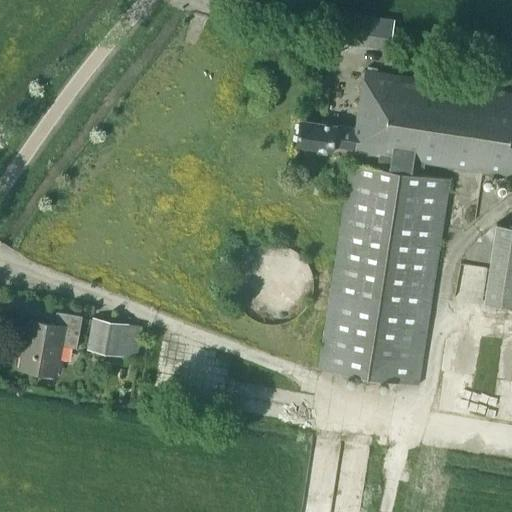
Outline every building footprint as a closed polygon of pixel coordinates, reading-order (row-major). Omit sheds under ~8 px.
[(195,9),(187,38),(200,42),(209,13),(195,9)] [(353,26),(351,42),(390,47),(392,35),(394,17),(355,12),(353,26)] [(352,148),(352,151),(379,155),(377,167),(351,163),(318,368),(418,384),(450,178),(423,174),(424,162),(511,175),(511,91),(364,69),(355,127),(300,118),(296,144),(332,149),(332,145),(352,148)] [(511,225),(497,223),(485,302),(511,306),(511,225)] [(274,325),(285,322),(294,317),(302,309),(308,299),(310,288),(310,285),(309,274),(304,263),(297,255),(288,249),(277,245),(266,245),(255,248),(245,254),(238,262),(233,272),(231,283),(232,294),(236,305),(243,314),(252,320),(263,324),(274,325)] [(77,347),(82,315),(57,310),(55,323),(28,318),(19,366),(56,373),(61,344),(77,347)] [(129,323),(93,317),(87,349),(123,355),(129,323)]
